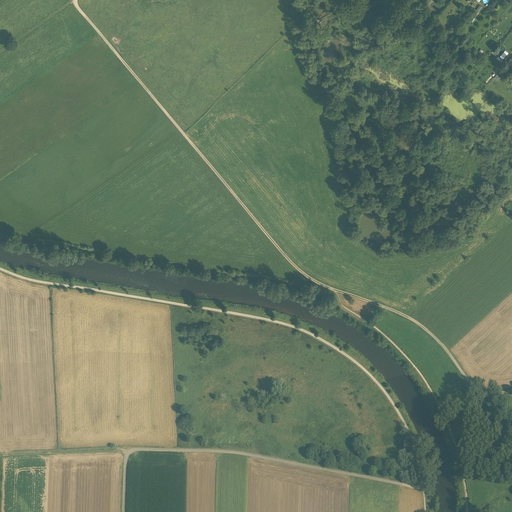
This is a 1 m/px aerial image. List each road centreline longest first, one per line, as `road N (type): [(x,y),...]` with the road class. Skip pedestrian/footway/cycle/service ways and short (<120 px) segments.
road 1 (track): [(0,270),(275,322),(323,339),(384,386),(412,433),(427,489)]
road 2 (track): [(337,291),(297,268),(75,0)]
road 3 (track): [(427,489),(236,452),(128,449),(123,511)]
road 4 (track): [(471,511),(464,463),(437,397),(370,323)]
road 5 (track): [(511,391),(475,386),(429,331),(380,306)]
road 6 (track): [(0,455),(128,449)]
